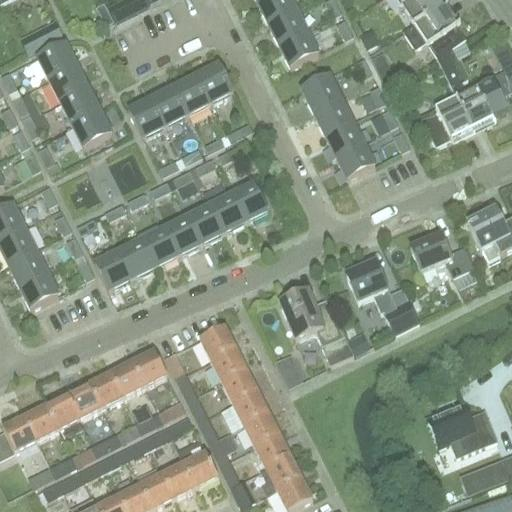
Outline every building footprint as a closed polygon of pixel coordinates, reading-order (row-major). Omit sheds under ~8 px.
[(0,0),(0,8),(1,9),(19,0),(0,0)] [(167,0),(146,0),(151,9),(168,0),(167,0)] [(296,14),(288,0),(269,0),(257,6),(268,28),(296,14)] [(436,0),(395,0),(415,29),(443,10),(436,0)] [(109,13),(116,27),(139,15),(132,1),(109,13)] [(342,19),(333,3),(325,8),(333,24),(342,19)] [(104,8),(96,12),(106,30),(114,26),(104,8)] [(467,44),(443,10),(415,29),(403,37),(415,55),(427,47),(438,63),(453,54),(467,44)] [(307,37),(296,14),(268,28),(280,51),(307,37)] [(353,42),(345,25),(337,29),(344,46),(353,42)] [(370,33),(359,39),(366,52),(376,47),(370,33)] [(22,42),(30,59),(48,50),(40,34),(22,42)] [(319,61),(307,37),(280,51),(292,75),(319,61)] [(50,87),(78,73),(66,50),(38,64),(50,87)] [(453,54),(438,63),(458,104),(473,135),(509,116),(502,103),(511,97),(511,85),(506,75),(492,82),(494,86),(468,99),(463,87),(468,85),(453,54)] [(372,81),(364,63),(356,67),(364,85),(372,81)] [(220,71),(197,83),(211,111),(235,99),(220,71)] [(78,73),(50,87),(61,109),(89,95),(78,73)] [(18,94),(9,78),(1,82),(9,99),(18,94)] [(314,118),(342,104),(330,81),(302,95),(314,118)] [(211,111),(197,83),(175,95),(189,122),(211,111)] [(387,108),(379,92),(370,96),(378,112),(387,108)] [(100,117),(89,95),(61,109),(72,132),(100,117)] [(175,95),(153,106),(167,134),(189,122),(175,95)] [(29,118),(21,101),(12,105),(21,122),(29,118)] [(353,127),(342,104),(314,118),(325,140),(353,127)] [(458,104),(457,104),(421,123),(437,154),(473,135),(458,104)] [(167,134),(153,106),(130,118),(144,146),(167,134)] [(18,130),(10,113),(2,117),(10,134),(18,130)] [(398,131),(390,115),(382,118),(390,135),(398,131)] [(100,117),(72,132),(84,155),(112,141),(100,117)] [(41,140),(32,123),(24,128),(32,144),(41,140)] [(364,149),(353,127),(325,140),(337,163),(364,149)] [(249,129),(233,137),(237,145),(253,137),(249,129)] [(29,152),(21,135),(13,139),(21,156),(29,152)] [(410,154),(402,137),(393,142),(402,158),(410,154)] [(221,143),(204,151),(208,160),(225,151),(221,143)] [(248,147),(219,161),(222,169),(239,161),(238,159),(251,153),(248,147)] [(364,149),(337,163),(348,187),(376,173),(364,149)] [(55,168),(46,151),(38,156),(46,173),(55,168)] [(198,155),(182,163),(186,171),(202,163),(198,155)] [(41,175),(32,159),(24,163),(32,179),(41,175)] [(70,223),(120,201),(102,162),(81,171),(90,191),(82,195),(73,177),(53,186),(70,223)] [(212,165),(195,173),(200,181),(216,173),(212,165)] [(175,166),(159,174),(163,183),(179,174),(175,166)] [(190,176),(173,184),(177,192),(194,184),(190,176)] [(167,187),(151,196),(155,204),(171,196),(167,187)] [(255,191),(232,202),(246,230),(269,219),(255,191)] [(58,209),(49,192),(41,197),(49,213),(58,209)] [(144,199),(128,207),(132,215),(148,207),(144,199)] [(246,230),(232,202),(210,214),(224,242),(246,230)] [(122,210),(106,218),(110,227),(126,218),(122,210)] [(0,247),(26,234),(14,211),(0,217),(0,247)] [(224,242),(210,214),(187,225),(201,253),(224,242)] [(489,269),(511,257),(511,226),(504,231),(496,215),(468,229),(489,269)] [(72,237),(64,221),(55,225),(63,241),(72,237)] [(94,225),(77,233),(81,241),(97,233),(94,225)] [(187,225),(164,236),(178,264),(201,253),(187,225)] [(37,257),(26,234),(0,247),(0,253),(9,271),(37,257)] [(178,264),(164,236),(142,247),(156,275),(178,264)] [(465,252),(450,259),(441,240),(411,253),(422,278),(446,268),(453,284),(474,274),(465,252)] [(75,243),(67,247),(75,264),(83,259),(75,243)] [(142,247),(119,259),(133,287),(156,275),(142,247)] [(37,257),(9,271),(20,293),(48,279),(37,257)] [(133,287),(119,259),(96,271),(110,299),(133,287)] [(86,266),(78,270),(87,287),(95,283),(86,266)] [(358,308),(373,302),(381,319),(383,318),(394,341),(420,328),(403,294),(391,299),(389,295),(388,296),(376,268),(347,280),(358,308)] [(60,302),(48,279),(20,293),(32,316),(60,302)] [(308,296),(280,308),(297,345),(316,336),(323,352),(331,371),(354,360),(346,345),(327,304),(326,304),(332,318),(320,323),(308,296)] [(212,367),(237,355),(226,333),(201,345),(212,367)] [(371,352),(363,336),(346,345),(354,360),(371,352)] [(237,355),(212,367),(222,389),(247,376),(237,355)] [(168,382),(155,357),(133,368),(145,393),(168,382)] [(176,357),(164,363),(172,378),(183,372),(176,357)] [(145,393),(133,368),(112,379),(124,404),(145,393)] [(247,376),(222,389),(233,410),(258,398),(247,376)] [(124,404),(112,379),(91,390),(103,414),(124,404)] [(190,385),(179,391),(186,406),(197,400),(190,385)] [(103,414),(91,390),(68,401),(81,425),(103,414)] [(258,398),(233,410),(244,432),(269,419),(258,398)] [(197,400),(186,406),(194,421),(205,416),(197,400)] [(68,401),(47,412),(60,436),(63,443),(84,433),(81,425),(68,401)] [(180,406),(164,414),(170,425),(186,417),(180,406)] [(146,409),(132,416),(137,427),(143,439),(158,431),(152,420),(146,409)] [(464,410),(429,426),(441,454),(452,450),(458,463),(498,446),(485,417),(471,424),(464,410)] [(60,436),(47,412),(25,423),(38,447),(60,436)] [(280,441),(269,419),(244,432),(255,453),(280,441)] [(188,421),(172,429),(177,440),(194,432),(188,421)] [(38,447),(25,423),(3,434),(4,437),(0,439),(0,465),(15,458),(38,447)] [(143,439),(137,427),(121,436),(126,447),(143,439)] [(212,428),(200,434),(208,449),(219,443),(212,428)] [(158,436),(144,443),(150,454),(164,447),(158,436)] [(291,462),(280,441),(255,453),(266,475),(291,462)] [(108,442),(93,450),(99,461),(113,454),(108,442)] [(144,443),(128,451),(134,462),(150,454),(144,443)] [(219,443),(208,449),(216,464),(227,459),(219,443)] [(99,461),(93,450),(77,458),(83,469),(99,461)] [(116,458),(102,465),(107,476),(121,469),(116,458)] [(207,458),(181,471),(193,496),(219,484),(207,458)] [(291,462),(266,475),(271,486),(262,491),(267,501),(276,496),(277,497),(302,484),(291,462)] [(65,464),(50,471),(56,483),(70,475),(65,464)] [(511,464),(477,479),(483,495),(511,483),(511,464)] [(102,465),(85,473),(91,484),(107,476),(102,465)] [(230,465),(219,470),(230,492),(241,486),(230,465)] [(56,483),(50,471),(35,479),(40,490),(56,483)] [(181,471),(163,480),(175,506),(193,496),(181,471)] [(72,480),(57,488),(62,498),(78,490),(72,480)] [(163,480),(141,491),(151,511),(162,511),(175,506),(163,480)] [(302,484),(277,497),(284,511),(301,511),(313,506),(302,484)] [(243,511),(252,508),(241,486),(230,492),(239,511),(243,511)] [(43,495),(48,505),(62,498),(57,488),(43,495)] [(151,511),(141,491),(120,502),(125,511),(151,511)] [(511,511),(511,501),(480,511),(511,511)] [(125,511),(120,502),(99,511),(125,511)]
